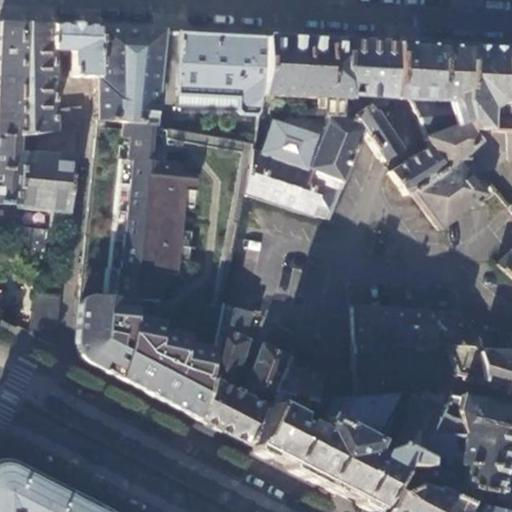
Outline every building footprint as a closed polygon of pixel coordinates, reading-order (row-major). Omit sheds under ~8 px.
[(55,111),(55,50),(51,50),(50,26),(0,23),(0,134),(24,136),(40,134),(55,133),(55,111)] [(51,50),(55,50),(74,52),(75,76),(96,80),(99,80),(94,29),(50,26),(51,50)] [(120,30),(94,29),(99,80),(96,80),(96,120),(100,121),(138,125),(150,127),(154,90),(159,32),(120,30)] [(159,32),(154,90),(164,90),(175,91),(177,33),(169,33),(159,32)] [(262,72),(263,38),(215,35),(177,33),(175,91),(174,106),(235,110),(240,114),(256,116),(259,96),(262,72)] [(299,39),(263,38),(262,72),(259,96),(317,100),(325,100),(324,109),(324,127),(321,127),(315,140),(270,122),(259,154),(251,149),(243,196),(327,222),(359,132),(355,124),(337,118),(338,102),(345,102),(343,42),(299,39)] [(387,44),(343,42),(345,102),(348,102),(351,112),(365,107),(366,97),(390,99),(393,44),(387,44)] [(511,50),(401,45),(393,44),(390,99),(398,99),(407,100),(423,136),(423,140),(428,147),(429,146),(443,168),(406,193),(438,234),(441,233),(487,196),(458,165),(465,159),(463,157),(479,142),(470,129),(484,130),(485,120),(485,110),(496,104),(511,105),(511,120),(489,119),(489,121),(489,130),(511,131),(511,50)] [(316,109),(324,109),(325,100),(317,100),(316,109)] [(348,102),(345,102),(338,102),(337,118),(355,124),(354,123),(351,112),(348,102)] [(365,107),(351,112),(354,123),(355,124),(359,132),(375,157),(395,145),(374,112),(370,114),(365,107)] [(82,109),(55,111),(55,133),(40,134),(39,149),(24,148),(19,206),(19,209),(68,213),(77,134),(80,133),(82,109)] [(221,144),(150,127),(138,125),(100,121),(100,123),(106,123),(104,140),(98,139),(86,239),(91,240),(86,279),(81,278),(79,297),(89,298),(84,339),(86,339),(86,345),(87,348),(89,353),(91,356),(102,370),(101,372),(105,374),(196,421),(220,305),(243,196),(251,149),(233,147),(221,144)] [(511,131),(489,130),(484,130),(470,129),(479,142),(463,157),(465,159),(480,176),(506,159),(511,159),(511,131)] [(24,148),(24,136),(0,134),(0,204),(19,206),(24,148)] [(402,194),(406,193),(443,168),(429,146),(428,147),(387,172),(402,194)] [(487,196),(493,191),(480,176),(465,159),(458,165),(487,196)] [(0,204),(0,230),(2,230),(4,230),(6,230),(7,229),(8,227),(9,226),(9,217),(18,217),(19,209),(19,206),(0,204)] [(86,239),(81,278),(86,279),(91,240),(86,239)] [(511,244),(497,260),(493,264),(511,282),(511,244)] [(52,347),(58,296),(32,292),(26,334),(52,347)] [(89,298),(79,297),(72,357),(101,372),(102,370),(91,356),(89,353),(87,348),(86,345),(86,339),(84,339),(89,298)] [(247,312),(220,305),(196,421),(221,434),(248,448),(272,395),(303,403),(311,405),(313,396),(318,377),(312,376),(285,368),(289,358),(261,345),(242,396),(236,393),(229,389),(253,315),(247,312)] [(456,318),(352,311),(353,345),(355,395),(381,393),(381,339),(443,344),(456,374),(483,381),(482,362),(480,352),(477,338),(465,325),(464,324),(461,324),(456,318)] [(487,345),(494,345),(492,332),(465,325),(477,338),(480,335),(487,345)] [(318,342),(312,376),(318,377),(313,396),(318,396),(330,396),(355,395),(353,345),(328,344),(328,343),(318,342)] [(511,352),(480,352),(482,362),(483,381),(503,387),(511,391),(511,352)] [(301,409),(303,403),(272,395),(248,448),(269,458),(348,499),(372,511),(396,467),(417,468),(419,463),(420,463),(422,439),(426,439),(447,394),(440,391),(417,392),(405,415),(389,449),(375,454),(368,468),(361,465),(364,459),(358,457),(360,453),(363,454),(392,393),(381,393),(355,395),(330,396),(316,427),(314,427),(311,432),(300,426),(292,428),(290,422),(296,419),(301,409)] [(417,392),(410,392),(408,401),(402,401),(397,411),(405,415),(417,392)] [(459,398),(447,394),(426,439),(461,437),(460,435),(456,409),(459,398)] [(318,396),(313,396),(311,405),(303,403),(301,409),(311,413),(318,396)] [(469,421),(503,429),(508,410),(506,407),(462,397),(459,398),(456,409),(460,435),(465,435),(469,421)] [(502,469),(510,430),(503,429),(469,421),(465,435),(460,435),(461,437),(461,439),(457,466),(462,466),(461,475),(460,486),(460,488),(476,491),(495,496),(501,474),(502,469)] [(511,430),(510,430),(502,469),(511,472),(511,430)] [(461,437),(426,439),(422,439),(420,463),(457,466),(461,439),(461,437)] [(3,467),(0,466),(0,511),(90,511),(35,483),(3,467)] [(429,470),(417,468),(396,467),(372,511),(373,511),(382,511),(392,492),(396,494),(417,487),(427,484),(429,470)] [(460,486),(461,475),(429,470),(427,484),(455,486),(460,486)] [(511,511),(511,476),(501,474),(495,496),(511,499),(511,505),(504,503),(503,511),(502,511),(511,511)] [(469,507),(476,491),(460,488),(460,486),(455,486),(450,497),(468,506),(469,507)] [(432,494),(417,487),(396,494),(392,492),(382,511),(465,511),(468,506),(450,497),(436,490),(432,494)] [(489,498),(486,508),(503,511),(504,503),(489,498)]
